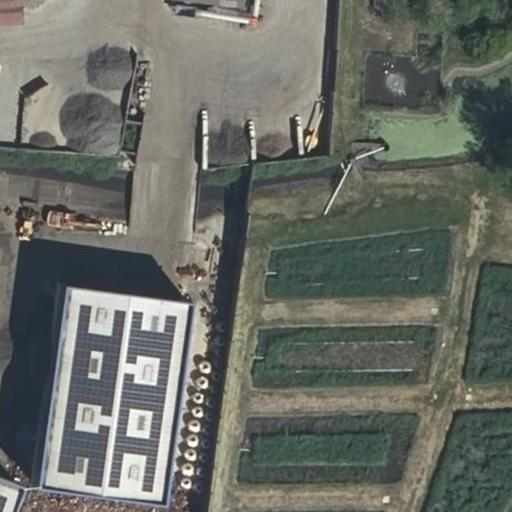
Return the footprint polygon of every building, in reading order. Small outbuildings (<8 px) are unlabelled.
[(0,0),(0,23),(23,22),(21,0),(0,0)] [(387,10),(388,0),(372,0),(371,9),(387,10)] [(406,57),(407,45),(391,44),(391,56),(406,57)] [(15,214),(18,194),(5,192),(3,212),(15,214)] [(0,285),(7,287),(17,217),(0,214),(0,285)] [(164,291),(168,270),(151,268),(148,289),(164,291)] [(220,299),(223,278),(207,276),(204,296),(220,299)]
